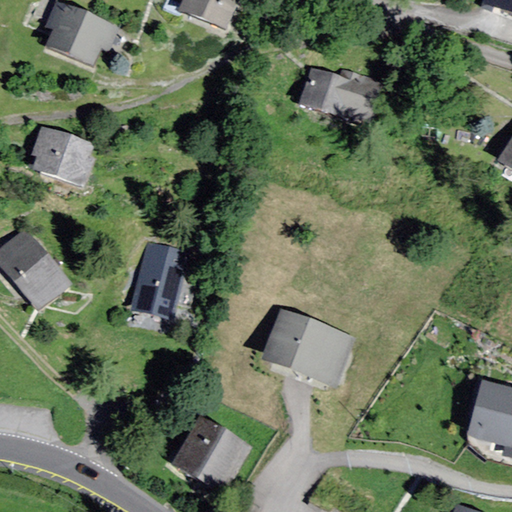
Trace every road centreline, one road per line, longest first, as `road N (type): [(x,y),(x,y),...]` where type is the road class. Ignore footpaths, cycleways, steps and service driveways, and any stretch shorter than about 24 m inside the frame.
road 1 (track): [(0,125),(145,101),(318,0)]
road 2 (track): [(72,471),(86,407),(0,323)]
road 3 (residential): [(342,0),(511,61)]
road 4 (secondary): [(146,511),(72,471),(0,452)]
